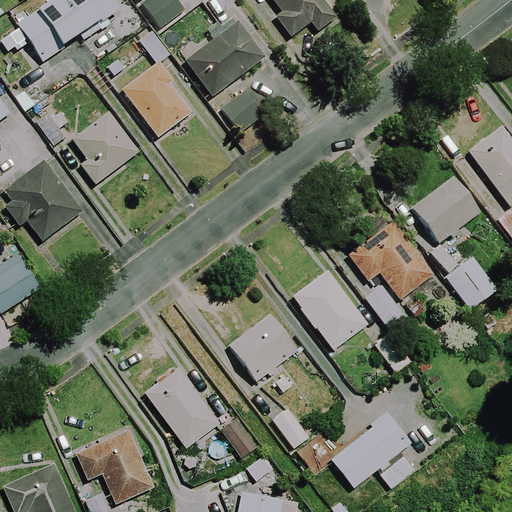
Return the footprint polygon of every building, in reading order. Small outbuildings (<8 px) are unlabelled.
[(118,13),(109,0),(51,0),(53,3),(16,27),(40,64),(118,13)] [(134,0),(155,27),(180,8),(173,0),(134,0)] [(334,20),(319,0),(267,0),(278,14),(272,19),(288,41),(308,26),(315,35),(334,20)] [(263,63),(236,25),(183,63),(209,100),(263,63)] [(137,44),(154,68),(168,57),(150,34),(137,44)] [(190,116),(154,68),(120,93),(155,142),(190,116)] [(262,118),(245,94),(220,111),(237,135),(262,118)] [(60,141),(53,132),(62,125),(54,115),(45,122),(42,118),(33,125),(52,148),(60,141)] [(136,155),(106,116),(70,143),(84,162),(77,167),(93,188),(136,155)] [(511,206),(511,148),(499,130),(465,154),(506,211),(511,206)] [(67,192),(44,160),(0,191),(0,205),(18,230),(26,224),(40,244),(78,217),(62,195),(67,192)] [(477,217),(450,181),(409,212),(436,248),(477,217)] [(511,220),(507,214),(494,224),(511,246),(511,220)] [(379,319),(429,279),(388,225),(345,258),(365,284),(357,290),(379,319)] [(0,315),(36,292),(15,260),(0,269),(0,315)] [(494,294),(469,260),(442,280),(467,313),(494,294)] [(365,328),(325,274),(290,300),(330,354),(365,328)] [(488,312),(475,320),(484,336),(497,328),(488,312)] [(294,355),(268,319),(227,349),(253,385),(294,355)] [(0,351),(11,347),(5,333),(0,334),(0,351)] [(216,427),(176,373),(143,398),(184,452),(216,427)] [(281,405),(266,417),(291,452),(307,440),(281,405)] [(408,446),(382,416),(327,463),(352,492),(373,474),(389,492),(412,473),(397,456),(408,446)] [(256,450),(236,423),(219,435),(239,462),(256,450)] [(151,491),(126,434),(74,457),(85,484),(100,477),(113,507),(151,491)] [(69,511),(51,468),(0,489),(9,511),(69,511)] [(106,511),(99,495),(82,503),(86,511),(106,511)] [(290,511),(292,505),(240,496),(236,511),(290,511)]
